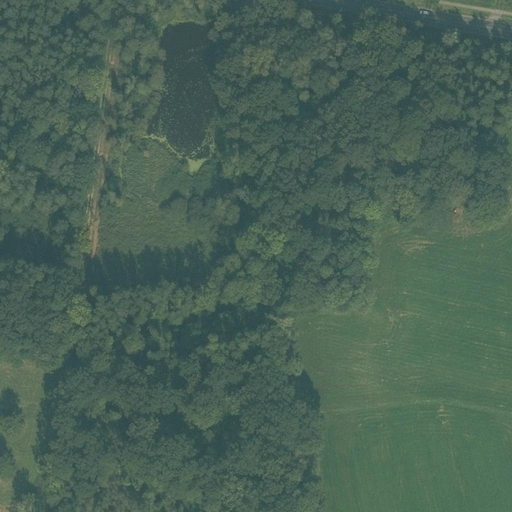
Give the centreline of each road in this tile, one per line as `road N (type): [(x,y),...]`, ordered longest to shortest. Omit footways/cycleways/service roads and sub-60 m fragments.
road 1 (track): [(46,511),(115,0)]
road 2 (secondary): [(511,33),(320,0)]
road 3 (track): [(247,0),(263,191)]
